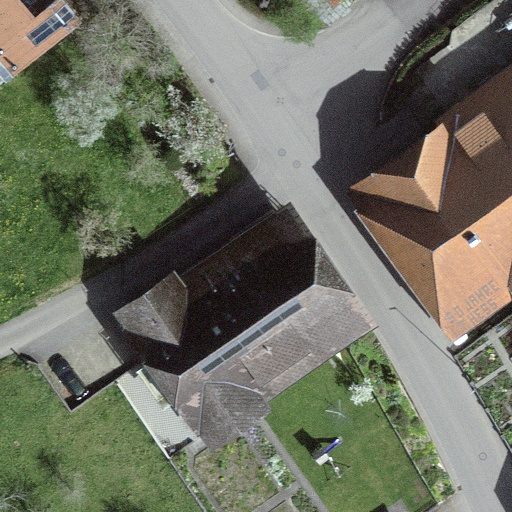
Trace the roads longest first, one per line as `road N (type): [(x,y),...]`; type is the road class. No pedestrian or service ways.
road 1 (tertiary): [(297,159),(395,309),(500,511)]
road 2 (residential): [(297,159),(208,223),(0,347)]
road 3 (residential): [(425,0),(266,111)]
road 4 (tertiary): [(182,0),(266,111)]
